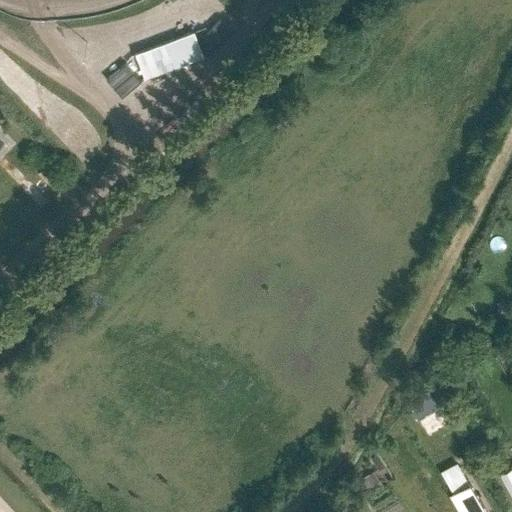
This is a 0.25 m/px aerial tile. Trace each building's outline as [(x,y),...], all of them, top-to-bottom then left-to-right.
[(145,77),(204,55),(195,31),(136,53),(145,77)] [(122,97),(142,81),(126,63),(107,79),(122,97)] [(370,456),(378,470),(385,466),(377,452),(370,456)] [(511,495),(511,467),(500,474),(511,495)] [(366,487),(378,480),(373,471),(361,478),(366,487)] [(489,511),(471,480),(450,492),(461,511),(489,511)]
